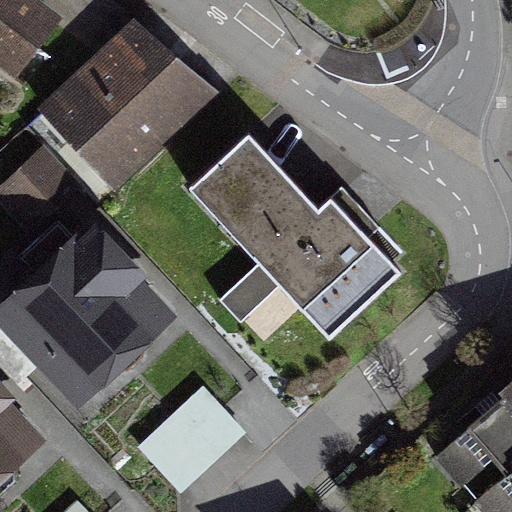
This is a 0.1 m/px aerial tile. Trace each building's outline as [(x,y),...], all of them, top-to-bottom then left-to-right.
[(70,19),(42,0),(0,0),(0,65),(25,83),(70,19)] [(220,104),(144,21),(45,112),(121,195),(220,104)] [(263,147),(207,199),(343,345),(416,277),(347,204),(330,220),(263,147)] [(174,337),(74,219),(0,281),(0,313),(84,413),(174,337)] [(253,437),(211,387),(145,443),(187,492),(253,437)] [(511,391),(453,444),(511,509),(511,391)] [(0,496),(51,453),(0,393),(0,496)] [(96,511),(86,499),(70,511),(96,511)]
